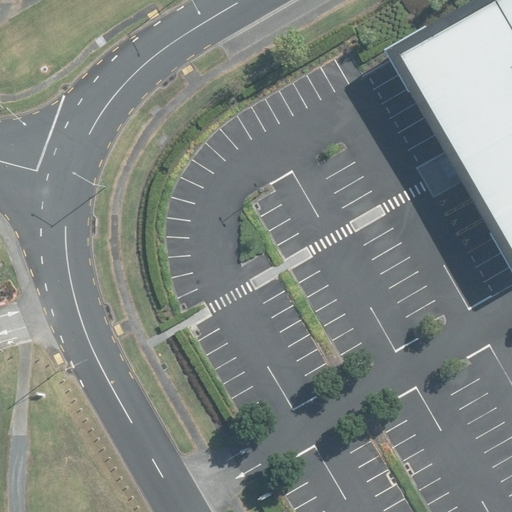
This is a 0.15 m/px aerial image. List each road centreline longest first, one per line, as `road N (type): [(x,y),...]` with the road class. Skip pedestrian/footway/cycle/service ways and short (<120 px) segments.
road 1 (unclassified): [(186,511),(97,358),(74,298),(61,244),(61,180)]
road 2 (unclassified): [(61,180),(118,86),(152,53),(245,0)]
